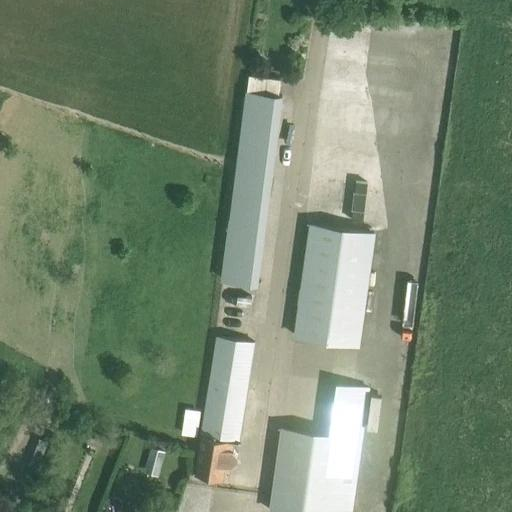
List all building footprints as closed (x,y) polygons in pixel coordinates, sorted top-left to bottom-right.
[(279,93),(281,78),(249,73),(247,89),(279,93)] [(339,127),(359,128),(360,105),(340,104),(339,127)] [(408,135),(411,112),(380,108),(376,131),(408,135)] [(371,181),(380,189),(396,170),(387,163),(371,181)] [(295,334),(360,343),(376,231),(311,222),(295,334)] [(216,334),(194,471),(223,476),(226,463),(231,464),(238,459),(239,454),(234,448),(235,440),(241,441),(241,439),(240,439),(255,340),(216,334)] [(271,509),(293,511),(351,511),(369,388),(339,384),(332,433),(282,426),(271,509)] [(185,405),(181,431),(197,434),(201,408),(185,405)] [(36,482),(43,463),(47,452),(52,442),(40,437),(36,447),(32,458),(24,477),(36,482)] [(151,446),(148,459),(162,462),(166,450),(151,446)] [(52,511),(34,503),(29,511),(52,511)]
